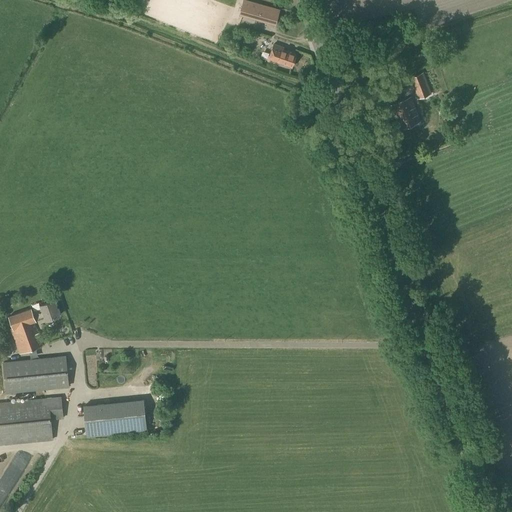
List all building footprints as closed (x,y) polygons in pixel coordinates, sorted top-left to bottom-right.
[(275,23),(279,10),(244,0),(241,13),(275,23)] [(292,67),(296,54),(282,49),(283,47),(274,44),(268,61),(277,64),(278,63),(292,67)] [(417,100),(432,94),(423,72),(409,78),(417,100)] [(401,130),(420,122),(411,98),(391,106),(401,130)] [(59,316),(54,300),(40,305),(42,308),(32,311),(31,309),(8,317),(12,328),(10,329),(19,354),(43,346),(34,322),(36,321),(35,320),(45,317),(46,320),(59,316)] [(7,393),(69,386),(66,357),(4,363),(7,393)] [(0,445),(53,440),(51,419),(63,418),(61,396),(0,402),(0,445)] [(86,437),(147,430),(143,399),(83,404),(86,437)]
